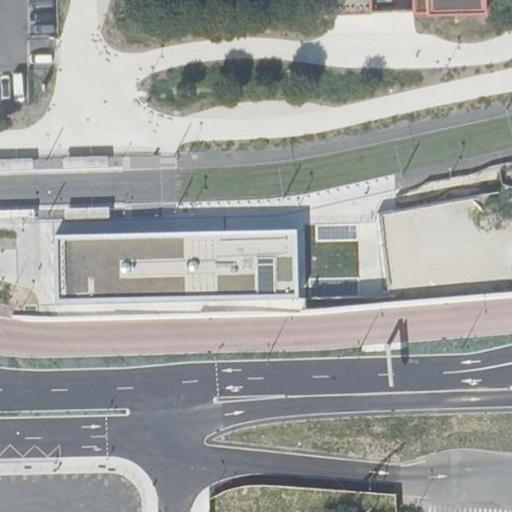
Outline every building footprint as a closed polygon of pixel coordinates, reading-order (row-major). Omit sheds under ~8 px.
[(325,0),(327,15),(372,13),(371,0),(325,0)] [(412,0),(413,12),(485,11),(484,0),(412,0)] [(107,158),(63,159),(63,169),(108,168),(107,158)] [(32,160),(0,161),(0,171),(32,170),(32,160)] [(511,219),(427,204),(383,210),(382,214),(390,269),(389,273),(392,294),(398,295),(400,295),(427,300),(432,333),(439,294),(471,289),(473,279),(492,283),(493,279),(502,281),(511,279),(511,219)] [(109,209),(64,210),(65,221),(109,220),(109,209)] [(34,210),(0,211),(0,222),(34,221),(34,210)] [(296,234),(58,239),(59,270),(60,309),(305,303),(303,234),(296,234)]
